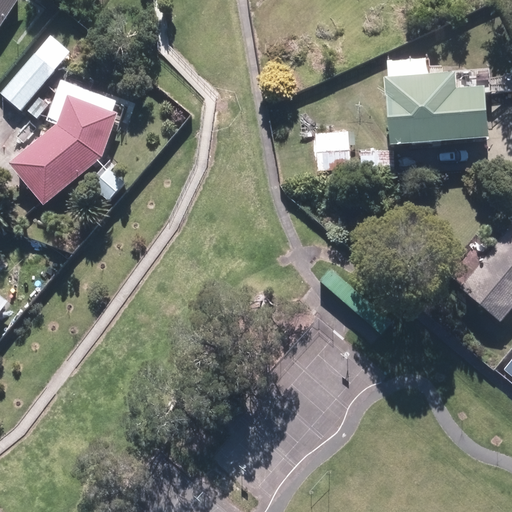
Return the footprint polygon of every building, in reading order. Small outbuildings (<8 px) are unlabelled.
[(0,0),(0,33),(21,0),(0,0)] [(52,37),(0,91),(0,92),(21,113),(23,110),(36,122),(52,105),(40,93),(74,57),(52,37)] [(389,87),(393,150),(488,143),(485,96),(457,98),(455,82),(389,87)] [(13,167),(47,208),(104,159),(119,117),(70,100),(62,125),(13,167)] [(349,168),(350,136),(318,135),(317,167),(349,168)] [(397,153),(362,152),(361,173),(396,174),(397,153)] [(511,232),(463,292),(501,323),(511,309),(511,232)] [(0,319),(9,306),(0,299),(0,319)]
